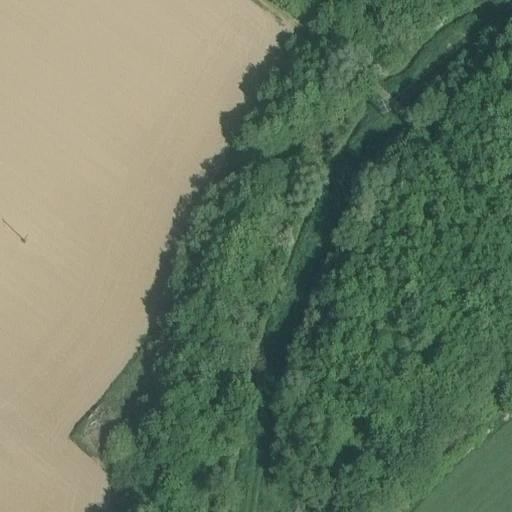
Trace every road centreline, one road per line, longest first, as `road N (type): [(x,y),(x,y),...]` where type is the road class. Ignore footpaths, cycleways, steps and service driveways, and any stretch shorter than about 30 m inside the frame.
road 1 (track): [(511,251),(393,102),(257,0)]
road 2 (track): [(406,511),(474,434),(511,411)]
